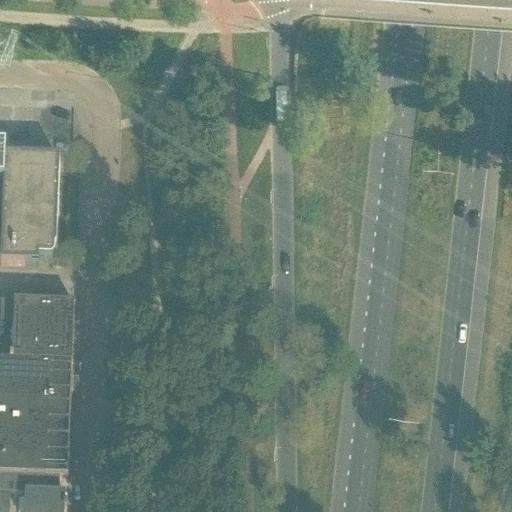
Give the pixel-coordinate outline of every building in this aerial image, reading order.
[(0,266),(39,268),(39,262),(51,263),(52,262),(54,262),(55,261),(55,260),(56,259),(56,258),(56,251),(57,251),(60,163),(58,162),(5,160),(6,150),(0,150),(0,266)] [(0,327),(0,362),(72,365),(75,306),(14,303),(13,328),(1,327),(0,327)] [(2,303),(1,327),(13,328),(14,303),(2,303)] [(0,477),(40,479),(59,480),(60,479),(68,479),(72,365),(0,362),(0,477)] [(0,477),(0,494),(25,496),(24,511),(66,511),(66,506),(65,506),(65,496),(39,495),(40,479),(0,477)]
